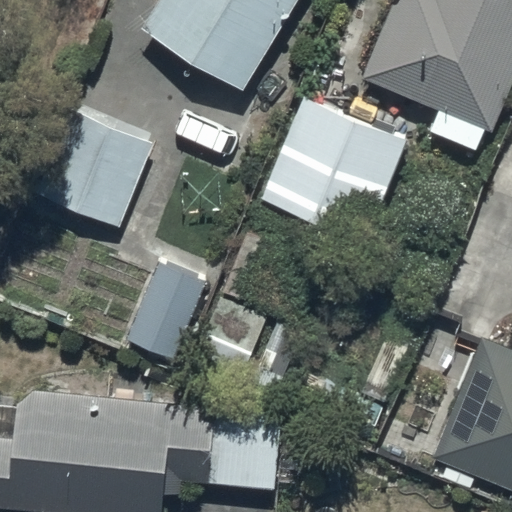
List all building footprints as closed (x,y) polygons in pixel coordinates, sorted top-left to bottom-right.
[(293,0),(153,0),(139,22),(242,85),(293,0)] [(511,78),(511,0),(390,0),(361,73),(439,104),(430,126),(478,146),(488,123),(493,125),(511,78)] [(306,90),(265,195),(372,236),(412,132),(306,90)] [(151,135),(69,101),(33,186),(115,220),(151,135)] [(207,277),(160,257),(127,334),(174,354),(207,277)] [(511,342),(487,331),(477,355),(438,338),(423,372),(462,389),(436,451),(511,483),(511,342)] [(17,432),(0,430),(0,500),(136,511),(161,511),(163,489),(181,491),(183,476),(274,484),(281,414),(262,403),(33,385),(19,395),(17,432)]
